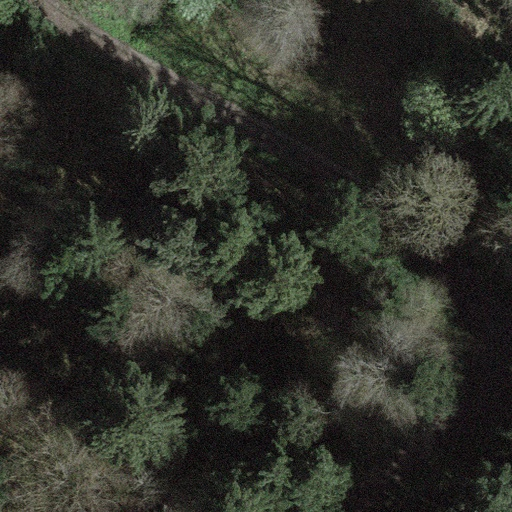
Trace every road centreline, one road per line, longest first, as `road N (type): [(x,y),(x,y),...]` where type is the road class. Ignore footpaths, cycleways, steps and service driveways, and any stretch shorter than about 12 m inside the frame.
road 1 (track): [(511,322),(396,205),(101,42),(47,0)]
road 2 (track): [(389,511),(511,373)]
